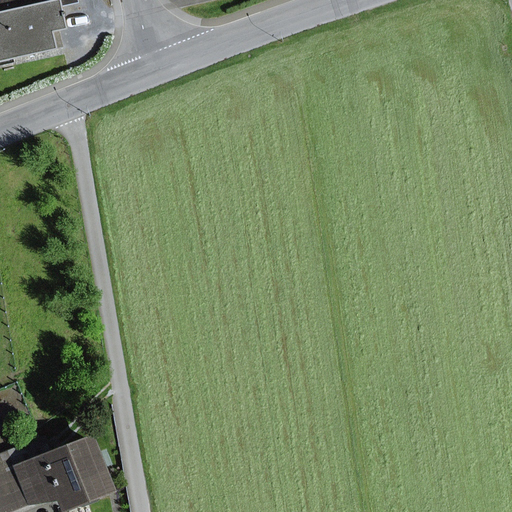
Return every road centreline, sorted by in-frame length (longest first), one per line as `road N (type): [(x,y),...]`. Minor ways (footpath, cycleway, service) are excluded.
road 1 (track): [(70,101),(143,511)]
road 2 (unclassified): [(160,69),(347,0)]
road 3 (unclassified): [(0,130),(160,69)]
